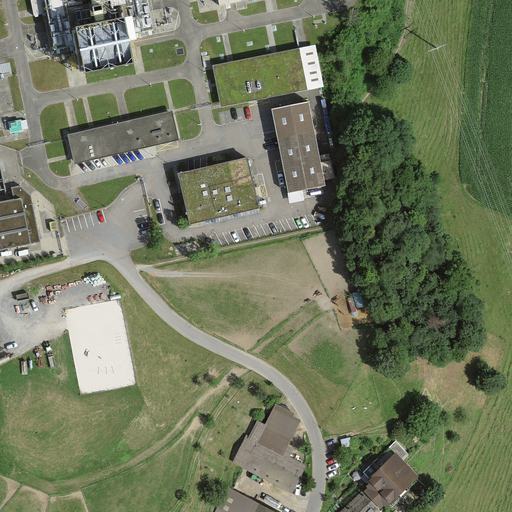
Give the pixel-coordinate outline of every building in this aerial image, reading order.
[(31,0),(34,15),(46,12),(48,22),(53,51),(80,45),(85,74),(133,65),(129,42),(138,40),(136,32),(152,29),(146,0),(31,0)] [(298,51),(217,67),(224,104),(305,88),(298,51)] [(310,102),(271,110),(287,193),(327,185),(310,102)] [(127,123),(69,137),(77,167),(181,142),(173,112),(127,123)] [(182,190),(190,225),(258,209),(246,159),(178,176),(182,190)] [(24,199),(0,204),(0,250),(33,244),(24,199)] [(294,438),(267,424),(245,470),(295,494),(308,467),(286,457),(294,438)] [(383,511),(419,479),(404,463),(411,456),(399,443),(366,474),(375,484),(344,511),(383,511)] [(280,511),(228,486),(215,511),(280,511)]
